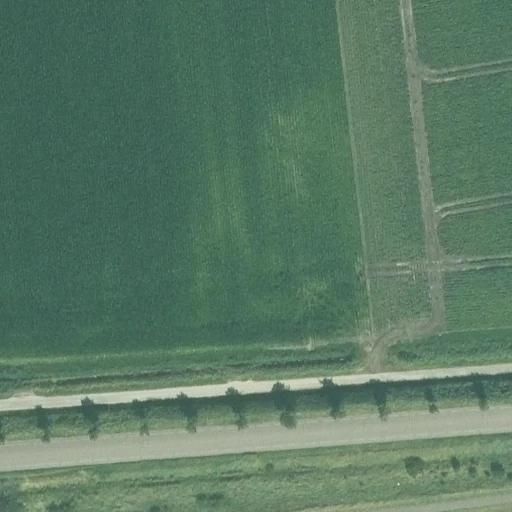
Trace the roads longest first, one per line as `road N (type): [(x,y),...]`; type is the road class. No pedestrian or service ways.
road 1 (tertiary): [(0,456),(511,418)]
road 2 (unclassified): [(0,404),(511,368)]
